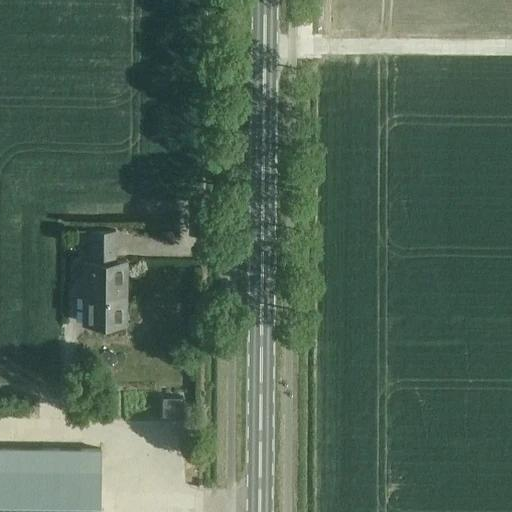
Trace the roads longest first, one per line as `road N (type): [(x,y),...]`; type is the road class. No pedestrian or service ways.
road 1 (secondary): [(256,511),(264,0)]
road 2 (track): [(233,46),(511,49)]
